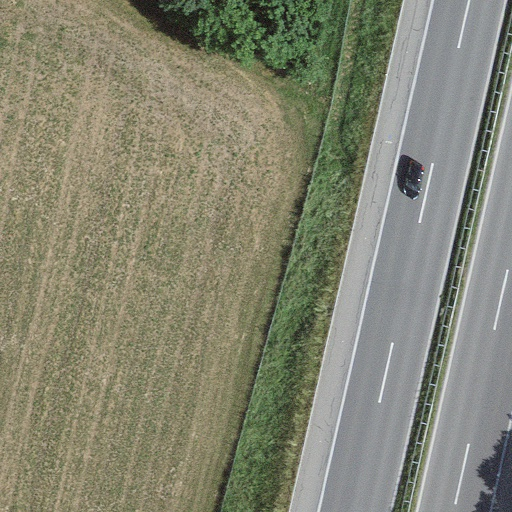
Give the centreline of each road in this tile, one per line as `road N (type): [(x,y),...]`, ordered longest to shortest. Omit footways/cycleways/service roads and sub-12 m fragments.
road 1 (motorway): [(468,0),(353,511)]
road 2 (motorway): [(452,511),(511,245)]
